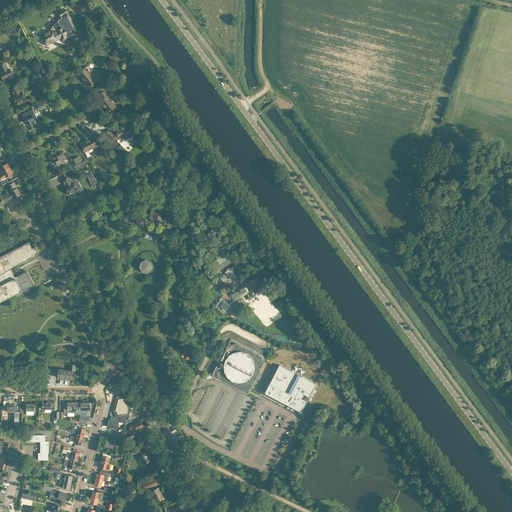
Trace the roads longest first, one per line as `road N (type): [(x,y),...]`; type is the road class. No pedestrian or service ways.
road 1 (tertiary): [(161,0),(511,472)]
road 2 (unclassified): [(161,428),(181,412),(208,352),(187,199),(140,185),(46,243)]
road 3 (unclassified): [(169,444),(309,511)]
road 4 (tertiary): [(46,243),(113,367)]
road 5 (residential): [(75,511),(102,405),(99,389)]
